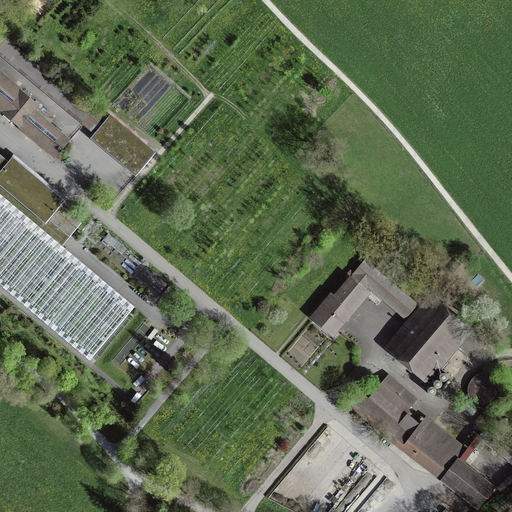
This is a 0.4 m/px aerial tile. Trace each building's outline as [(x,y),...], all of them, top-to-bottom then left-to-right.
[(135,180),(155,156),(0,27),(0,58),(83,127),(86,130),(95,137),(90,142),(135,180)] [(0,113),(55,160),(71,141),(35,111),(39,106),(0,72),(0,113)] [(0,194),(62,246),(82,223),(61,205),(65,200),(12,156),(8,161),(0,153),(0,194)] [(134,307),(62,246),(0,194),(0,284),(90,360),(134,307)] [(373,292),(386,276),(364,257),(333,294),(330,292),(310,316),(335,337),(354,315),(373,292)] [(386,276),(373,292),(390,306),(407,320),(420,304),(386,276)] [(476,328),(433,292),(404,325),(403,327),(400,331),(386,347),(430,384),(476,328)] [(353,396),(347,404),(400,449),(440,480),(446,473),(448,474),(460,458),(468,448),(448,432),(426,416),(419,425),(407,414),(420,399),(389,373),(381,383),(369,397),(360,389),(353,396)] [(447,376),(447,375),(446,374),(445,373),(444,373),(443,373),(442,374),(441,374),(440,375),(439,376),(439,377),(439,378),(439,379),(440,380),(441,381),(442,382),(443,382),(444,382),(445,382),(446,381),(447,380),(448,379),(448,378),(448,377),(447,376)] [(442,383),(441,382),(440,381),(439,380),(438,380),(436,380),(436,381),(435,381),(434,382),(433,383),(433,384),(433,385),(433,386),(434,387),(434,388),(435,388),(436,389),(437,389),(438,389),(439,389),(440,388),(441,388),(442,387),(442,386),(442,385),(442,384),(442,383)] [(436,390),(435,389),(434,388),(433,387),(432,387),(431,387),(430,388),(429,388),(428,389),(428,390),(427,391),(427,392),(428,393),(428,394),(429,395),(430,396),(431,396),(432,396),(433,396),(434,395),(435,394),(436,394),(436,393),(436,392),(436,391),(436,390)] [(479,473),(460,458),(448,474),(442,481),(479,510),(497,487),(479,473)]
